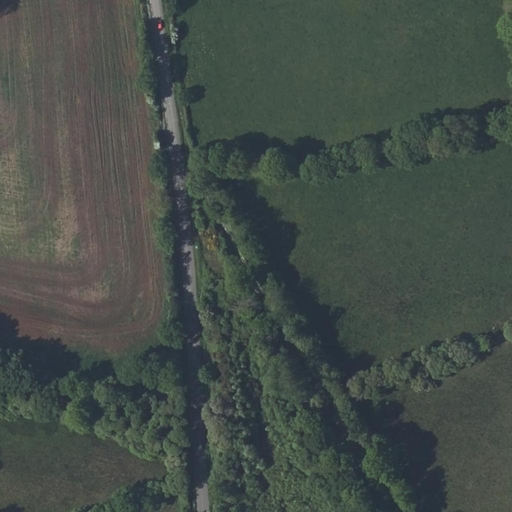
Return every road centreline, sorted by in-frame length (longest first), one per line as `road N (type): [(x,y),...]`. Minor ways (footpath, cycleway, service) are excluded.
road 1 (unclassified): [(203,511),(184,217),(155,0)]
road 2 (track): [(390,511),(203,195),(180,186)]
road 3 (track): [(198,428),(0,370)]
